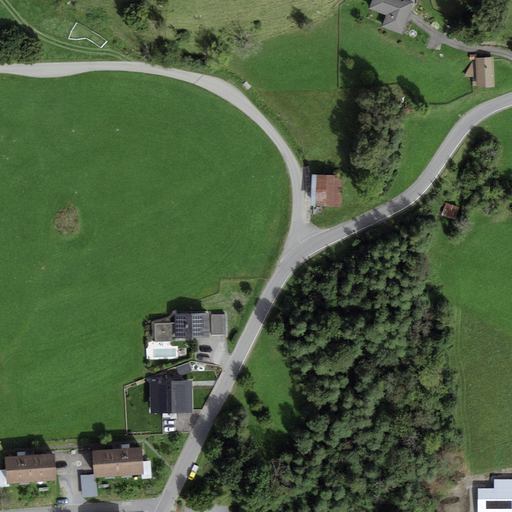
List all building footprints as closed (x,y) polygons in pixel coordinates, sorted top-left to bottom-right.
[(415,4),(400,0),(373,0),(370,12),(387,17),(384,30),(405,36),(415,4)] [(492,59),(476,59),(472,63),(465,76),(477,76),(478,87),(493,86),(492,59)] [(345,177),(312,177),(311,209),(344,210),(345,177)] [(460,212),(447,207),(443,217),(456,223),(460,212)] [(209,316),(175,316),(176,340),(209,340),(209,316)] [(226,317),(212,317),(212,336),(226,336),(226,317)] [(171,326),(156,326),(157,342),(172,342),(171,326)] [(194,383),(152,384),(153,414),(194,414),(194,383)] [(140,451),(91,456),(94,479),(142,474),(140,451)] [(55,454),(5,457),(7,485),(57,482),(55,454)] [(96,480),(82,481),(83,500),(97,500),(96,480)]
